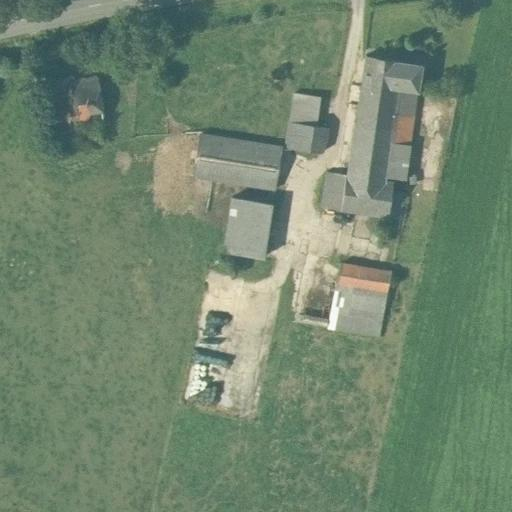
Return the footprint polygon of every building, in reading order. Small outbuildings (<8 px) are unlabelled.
[(429,61),(370,52),(354,171),(330,167),(323,208),(407,216),(429,61)] [(98,78),(69,81),(69,79),(44,82),(50,134),(71,132),(71,128),(103,124),(98,78)] [(332,125),(297,122),(295,146),(330,149),(332,125)] [(281,142),(205,133),(200,175),(275,185),(281,142)] [(280,205),(238,197),(227,251),(270,258),(280,205)] [(396,270),(346,262),(335,326),(385,335),(396,270)]
